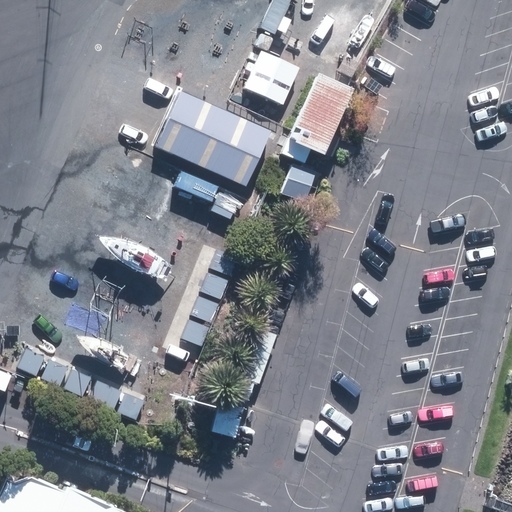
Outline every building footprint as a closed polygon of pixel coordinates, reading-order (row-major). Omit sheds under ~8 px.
[(238,89),(277,106),(293,70),(254,53),(238,89)] [(346,78),(353,65),(340,58),(333,71),(346,78)] [(304,151),(317,157),(344,91),(307,76),(275,154),(299,164),(304,151)] [(153,148),(242,187),(266,133),(176,94),(153,148)] [(277,195),(301,202),(304,191),(306,187),(307,183),(311,171),(288,164),(277,195)] [(243,203),(215,191),(205,214),(232,226),(243,203)] [(225,277),(232,257),(213,250),(206,269),(225,277)] [(216,300),(223,281),(203,274),(196,293),(216,300)] [(207,324),(214,305),(194,298),(187,317),(207,324)] [(198,347),(205,328),(186,321),(178,340),(198,347)] [(42,358),(23,350),(15,369),(33,377),(42,358)] [(125,356),(119,369),(152,384),(158,371),(125,356)] [(65,370),(47,361),(38,380),(57,389),(65,370)] [(10,373),(0,368),(0,394),(2,395),(10,373)] [(88,379),(70,370),(61,389),(80,398),(88,379)] [(110,410),(118,392),(94,381),(86,400),(110,410)] [(142,402),(123,394),(115,413),(133,421),(142,402)] [(207,432),(230,438),(238,408),(215,402),(207,432)] [(12,486),(0,481),(0,511),(113,511),(84,500),(28,477),(12,486)]
